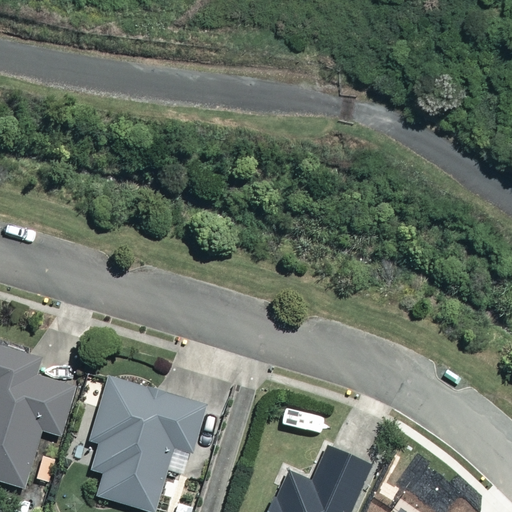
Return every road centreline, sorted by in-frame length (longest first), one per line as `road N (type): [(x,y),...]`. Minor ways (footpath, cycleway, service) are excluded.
road 1 (unclassified): [(511,198),(419,139),(347,107),(0,56)]
road 2 (residential): [(0,256),(399,380),(477,443)]
